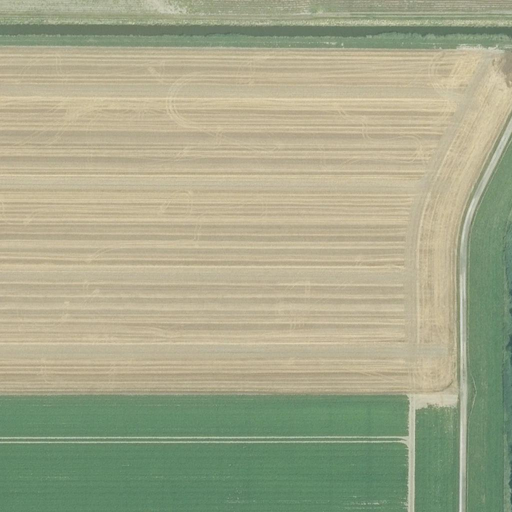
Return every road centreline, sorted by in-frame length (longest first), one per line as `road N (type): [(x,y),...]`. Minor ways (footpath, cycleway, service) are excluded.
road 1 (residential): [(511,124),(466,227),(461,511)]
road 2 (unknown): [(315,22),(511,20)]
